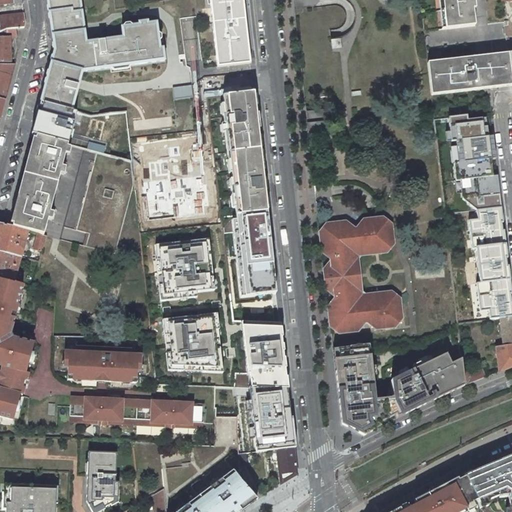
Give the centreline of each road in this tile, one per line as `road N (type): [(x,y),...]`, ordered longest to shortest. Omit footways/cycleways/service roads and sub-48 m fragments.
road 1 (residential): [(320,472),(268,0)]
road 2 (residential): [(511,382),(320,472)]
road 3 (residential): [(0,177),(36,37),(36,0)]
road 4 (residential): [(371,511),(511,437)]
